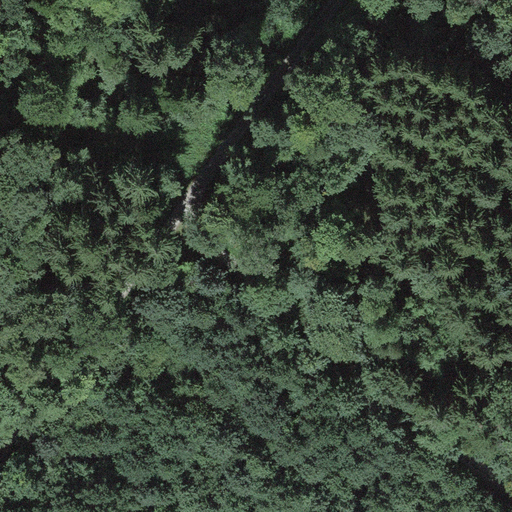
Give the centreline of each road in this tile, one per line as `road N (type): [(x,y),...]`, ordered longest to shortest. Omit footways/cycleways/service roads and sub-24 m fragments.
road 1 (track): [(0,439),(351,0)]
road 2 (track): [(511,490),(477,472),(179,222)]
